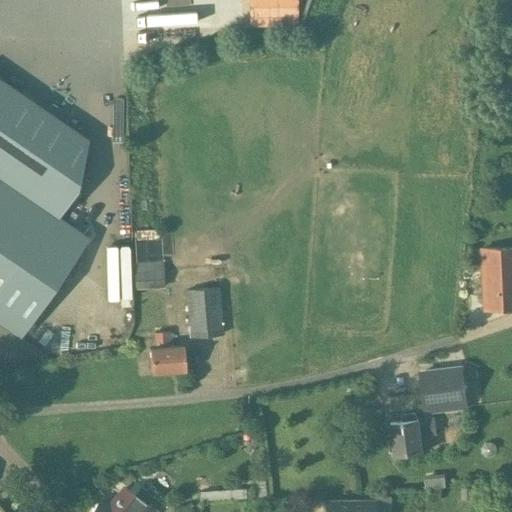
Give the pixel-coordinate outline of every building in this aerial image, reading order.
[(202,17),(154,23),(155,32),(203,26),(202,17)] [(75,190),(87,140),(0,79),(0,322),(21,337),(54,288),(88,238),(57,216),(75,190)] [(511,249),(482,249),(485,309),(511,308),(511,249)] [(219,287),(186,290),(189,337),(223,335),(219,287)] [(157,348),(167,347),(166,332),(155,333),(157,348)] [(157,348),(150,348),(152,373),(185,370),(183,345),(167,347),(157,348)] [(462,368),(420,373),(425,407),(466,401),(462,368)] [(419,420),(418,420),(417,420),(416,412),(402,414),(403,422),(391,423),(393,440),(389,441),(390,452),(394,452),(395,456),(423,452),(420,436),(436,434),(434,418),(419,420)] [(492,442),(486,443),(482,447),(482,453),(487,457),(493,457),(497,452),(496,446),(492,442)] [(100,499),(89,511),(148,511),(146,510),(148,506),(129,491),(126,494),(121,490),(108,506),(100,499)] [(463,490),(463,501),(472,501),(472,490),(463,490)] [(10,511),(0,499),(0,511),(10,511)] [(328,501),(327,511),(375,511),(376,501),(328,501)]
